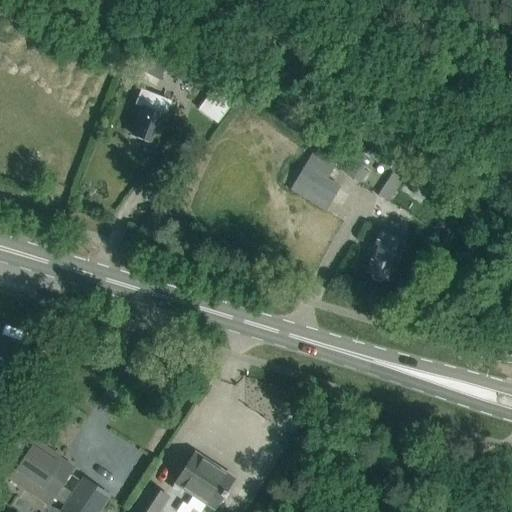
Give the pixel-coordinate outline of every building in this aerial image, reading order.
[(161,81),(178,48),(150,36),(124,84),(129,87),(134,78),(137,79),(142,71),(161,81)] [(163,98),(142,89),(135,105),(144,108),(132,136),(154,144),(169,108),(160,104),(163,98)] [(296,183),(330,203),(340,185),(307,165),(296,183)] [(197,233),(163,208),(147,230),(191,241),(197,233)] [(379,230),(372,253),(366,272),(371,274),(372,279),(380,282),(384,278),(390,280),(397,261),(403,238),(379,230)] [(23,436),(4,464),(31,482),(27,488),(49,503),(53,497),(66,506),(61,511),(98,511),(109,496),(84,479),(74,494),(61,485),(72,469),(23,436)] [(187,461),(180,472),(181,475),(172,488),(181,494),(185,489),(214,508),(217,504),(220,504),(225,497),(228,493),(232,485),(231,482),(234,478),(214,465),(212,468),(205,463),(207,461),(195,453),(190,461),(187,461)] [(150,486),(132,511),(158,511),(168,498),(150,486)]
